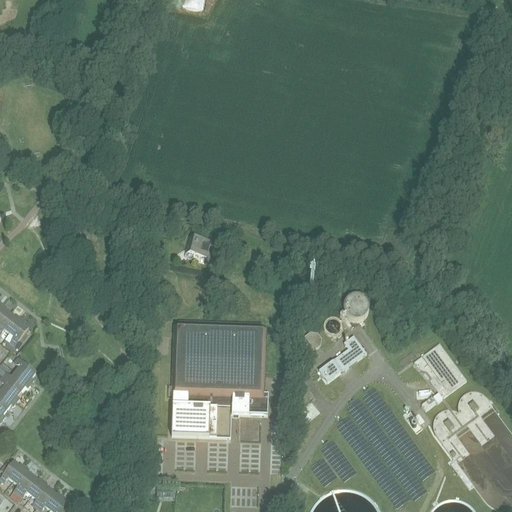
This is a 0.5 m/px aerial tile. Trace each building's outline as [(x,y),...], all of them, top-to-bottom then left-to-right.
[(212,267),(215,254),(208,253),(210,244),(188,238),(186,246),(187,246),(185,258),(186,260),(190,261),(192,260),(193,256),(206,259),(205,265),(212,267)] [(365,319),(366,318),(367,318),(368,316),(368,313),(368,311),(368,309),(368,307),(367,305),(365,303),(364,302),(362,301),(360,300),(358,299),(356,299),(354,299),(352,300),(350,301),(348,302),(346,303),(345,305),(344,307),(344,309),(343,311),(344,313),(344,316),(345,318),(346,319),(348,321),(350,322),(352,323),(354,324),(356,324),(358,324),(360,323),(362,322),(364,321),(365,319)] [(3,306),(0,310),(0,329),(11,316),(6,312),(7,310),(3,306)] [(0,329),(0,338),(1,338),(0,337),(5,331),(10,336),(22,320),(18,317),(16,320),(11,316),(0,329)] [(26,324),(22,320),(10,336),(15,340),(10,345),(15,348),(19,342),(20,342),(30,330),(24,326),(26,324)] [(175,331),(171,417),(231,417),(240,417),(243,417),(246,414),(246,412),(245,412),(245,410),(259,411),(259,407),(269,408),(269,407),(266,407),(266,399),(269,399),(269,398),(260,398),(260,395),(262,395),(265,334),(253,333),(253,325),(194,323),(194,331),(175,331)] [(314,351),(315,351),(316,350),(317,350),(318,350),(318,349),(319,349),(319,348),(320,348),(320,347),(321,346),(321,345),(321,344),(321,343),(321,342),(321,341),(321,340),(320,339),(320,338),(319,338),(319,337),(318,337),(317,336),(316,336),(315,336),(314,335),(313,335),(312,335),(312,336),(311,336),(310,336),(309,337),(308,337),(308,338),(307,338),(307,339),(306,340),(306,341),(306,342),(306,343),(306,344),(306,345),(306,346),(307,347),(307,348),(308,348),(308,349),(309,349),(309,350),(310,350),(311,350),(312,351),(313,351),(314,351)] [(327,385),(366,356),(353,338),(347,343),(347,342),(345,344),(344,345),(348,351),(319,373),(327,385)] [(425,413),(466,383),(439,346),(414,365),(436,396),(421,407),(425,413)] [(16,374),(31,386),(34,382),(32,380),(36,374),(24,364),(23,365),(18,361),(15,365),(20,369),(16,374)] [(31,386),(16,374),(12,379),(7,375),(4,379),(21,393),(26,388),(27,390),(31,386)] [(21,393),(4,379),(3,379),(0,376),(0,382),(6,387),(1,392),(16,404),(19,400),(17,398),(21,393)] [(16,404),(1,392),(0,394),(0,406),(7,412),(11,406),(13,408),(16,404)] [(13,484),(25,469),(21,466),(19,468),(14,463),(0,481),(4,485),(8,480),(13,484)] [(25,469),(13,484),(18,488),(14,493),(18,496),(32,478),(27,474),(29,472),(25,469)] [(38,482),(32,478),(18,496),(22,499),(27,494),(31,498),(43,483),(39,480),(38,482)] [(43,483),(31,498),(37,502),(33,507),(36,510),(50,492),(45,488),(47,486),(43,483)] [(56,497),(50,492),(36,510),(38,511),(42,511),(45,508),(50,511),(61,497),(58,494),(56,497)] [(18,496),(14,493),(10,498),(14,501),(18,496)] [(66,501),(61,497),(50,511),(70,511),(67,509),(69,507),(64,503),(66,501)]
